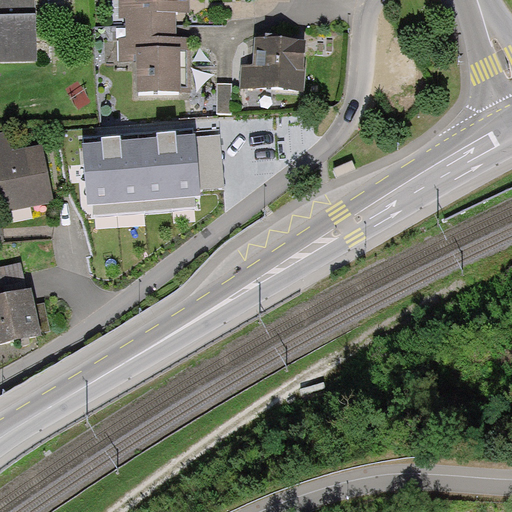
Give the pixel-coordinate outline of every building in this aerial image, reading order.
[(0,0),(0,63),(41,63),(39,0),(0,0)] [(188,0),(124,0),(124,60),(136,59),(136,95),(189,95),(189,34),(176,34),(176,6),(188,6),(188,0)] [(305,42),(256,40),(255,66),(244,65),(243,90),(303,93),(305,42)] [(233,85),(220,84),(218,112),(232,113),(233,85)] [(138,137),(82,147),(97,227),(128,221),(123,195),(149,191),(138,137)] [(40,144),(0,154),(0,161),(13,213),(55,202),(40,144)] [(208,173),(180,190),(188,204),(217,187),(208,173)] [(23,269),(0,274),(0,345),(40,336),(23,269)]
